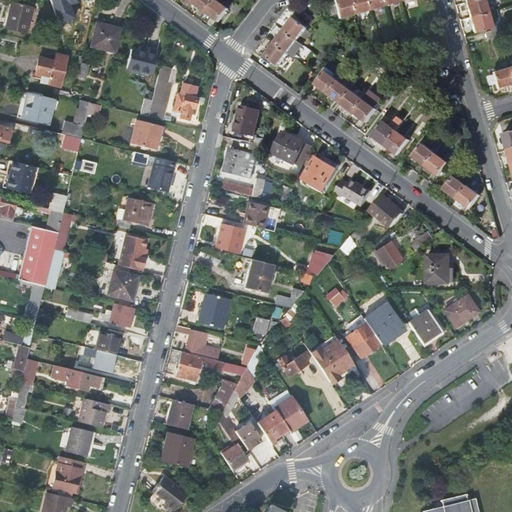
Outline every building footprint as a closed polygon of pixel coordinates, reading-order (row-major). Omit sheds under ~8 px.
[(196,0),(196,1),(209,12),(217,0),(196,0)] [(232,8),(221,0),(217,0),(209,12),(221,21),(232,8)] [(334,0),(339,16),(355,11),(351,0),(334,0)] [(351,0),(355,11),(371,6),(369,0),(351,0)] [(494,7),(491,0),(472,0),(476,12),(494,7)] [(32,8),(11,2),(5,27),(25,33),(32,8)] [(499,23),(494,7),(476,12),(480,29),(499,23)] [(296,16),(286,29),(300,39),(310,27),(296,16)] [(119,29),(96,23),(91,47),(114,52),(119,29)] [(300,39),(286,29),(276,42),(290,53),(296,56),(305,43),(300,39)] [(67,43),(68,47),(83,51),(83,37),(77,31),(67,43)] [(281,65),(290,53),(276,42),(267,55),(281,65)] [(156,53),(147,51),(146,53),(131,50),(126,68),(151,74),(156,53)] [(39,58),(34,77),(41,79),(40,82),(59,87),(67,57),(56,54),(54,61),(39,58)] [(89,63),(81,62),(78,76),(86,78),(89,63)] [(502,83),(511,79),(511,62),(498,67),(502,83)] [(170,68),(160,66),(152,101),(148,116),(163,120),(172,84),(167,82),(170,68)] [(317,85),(330,95),(339,82),(327,73),(317,85)] [(330,95),(342,104),(352,91),(339,82),(330,95)] [(352,91),(342,104),(355,114),(365,101),(369,96),(356,86),(352,91)] [(53,100),(24,92),(22,101),(26,102),(22,117),(48,124),(53,100)] [(197,98),(178,93),(173,110),(175,111),(174,115),(189,120),(192,108),(195,108),(197,98)] [(368,123),(377,111),(376,110),(382,101),(371,93),(369,96),(365,101),(355,114),(368,123)] [(144,99),(141,114),(148,116),(152,101),(144,99)] [(87,111),(89,102),(80,100),(79,107),(76,109),(87,111)] [(98,115),(101,105),(90,102),(88,111),(87,113),(98,115)] [(241,106),(233,138),(246,141),(247,134),(255,136),(262,111),(241,106)] [(76,109),(73,122),(84,125),(87,113),(88,111),(76,109)] [(163,126),(137,120),(132,144),(157,150),(163,126)] [(375,136),(388,145),(400,129),(387,120),(375,136)] [(84,125),(73,122),(65,121),(62,134),(81,139),(82,133),(84,125)] [(10,127),(0,124),(0,138),(7,141),(10,127)] [(412,139),(400,129),(388,145),(400,155),(412,139)] [(74,153),(77,154),(81,139),(62,134),(52,131),(48,144),(67,149),(69,141),(77,143),(74,153)] [(307,142),(284,132),(273,153),(296,165),(307,142)] [(92,136),(82,133),(81,139),(91,141),(92,136)] [(263,145),(251,142),(249,148),(262,151),(263,145)] [(414,158),(427,167),(437,154),(424,145),(414,158)] [(254,165),(256,160),(257,154),(232,148),(226,172),(248,178),(250,170),(253,170),(254,165)] [(450,164),(437,154),(427,167),(440,177),(450,164)] [(167,192),(175,162),(155,157),(148,187),(167,192)] [(328,163),(317,157),(304,179),(326,192),(342,166),(331,159),(328,163)] [(81,170),(95,173),(97,161),(83,158),(81,170)] [(28,193),(35,167),(10,161),(4,187),(28,193)] [(447,189),(460,199),(470,185),(457,176),(447,189)] [(266,190),(268,182),(269,181),(255,178),(253,189),(251,196),(264,199),(266,190)] [(372,191),(353,179),(350,184),(344,180),(336,193),(343,197),(344,195),(363,207),(372,191)] [(223,182),(221,189),(251,196),(253,189),(223,182)] [(483,196),(470,185),(460,199),(473,209),(483,196)] [(283,195),(288,197),(293,189),(287,186),(283,195)] [(63,212),(67,195),(52,191),(48,208),(63,212)] [(383,196),(371,209),(392,227),(404,213),(403,212),(405,210),(399,206),(397,208),(383,196)] [(15,207),(17,201),(2,197),(0,197),(0,215),(0,214),(13,218),(14,213),(21,214),(22,209),(15,207)] [(154,203),(128,197),(125,210),(119,209),(116,220),(117,220),(116,226),(129,229),(131,222),(148,226),(154,203)] [(247,212),(245,225),(264,229),(269,207),(248,202),(245,212),(247,212)] [(49,214),(46,230),(58,233),(60,223),(63,213),(61,212),(52,210),(32,205),(31,209),(49,214)] [(60,223),(70,226),(72,215),(63,213),(60,223)] [(0,226),(10,229),(12,221),(0,218),(0,226)] [(42,229),(12,221),(10,229),(30,240),(36,237),(37,231),(42,229)] [(67,237),(70,226),(60,223),(58,233),(57,235),(67,237)] [(361,232),(356,228),(349,236),(356,245),(364,235),(361,232)] [(22,261),(17,279),(34,283),(44,286),(54,249),(57,235),(58,233),(46,230),(42,229),(37,231),(36,237),(30,240),(24,261),(22,261)] [(332,229),(328,243),(339,246),(343,232),(332,229)] [(242,236),(219,230),(214,250),(236,256),(238,248),(239,248),(242,236)] [(413,243),(417,251),(435,239),(430,232),(413,243)] [(67,237),(57,235),(54,249),(63,252),(67,237)] [(148,240),(127,235),(119,265),(143,271),(147,256),(144,255),(146,249),(148,240)] [(384,264),(387,270),(403,259),(391,241),(373,253),(381,266),(384,264)] [(52,287),(55,288),(63,252),(54,249),(44,286),(47,286),(52,287)] [(296,265),(295,270),(303,273),(311,275),(316,276),(327,263),(331,258),(312,253),(309,268),(296,265)] [(450,283),(451,256),(429,256),(428,283),(450,283)] [(266,294),(273,265),(252,260),(245,288),(266,294)] [(138,276),(113,270),(107,294),(132,300),(138,276)] [(309,284),(311,275),(303,273),(301,282),(309,284)] [(33,305),(39,307),(44,286),(34,283),(30,301),(34,302),(33,305)] [(289,299),(296,301),(304,290),(293,287),(289,299)] [(347,295),(340,287),(328,297),(335,306),(347,295)] [(229,300),(206,294),(198,322),(222,328),(229,300)] [(479,312),(468,295),(445,310),(456,327),(479,312)] [(277,296),(275,304),(290,308),(291,306),(296,301),(277,296)] [(130,327),(135,308),(115,303),(113,311),(106,310),(104,320),(130,327)] [(387,304),(365,319),(368,323),(382,345),(404,330),(387,304)] [(296,312),(291,306),(290,308),(284,315),(289,322),(293,318),(292,316),(296,312)] [(63,307),(61,316),(90,323),(92,314),(63,307)] [(427,310),(408,322),(424,345),(442,333),(427,310)] [(285,327),(290,324),(289,322),(284,315),(280,320),(285,327)] [(269,320),(256,317),(253,331),(266,334),(269,320)] [(343,333),(346,337),(368,323),(365,319),(343,333)] [(18,336),(16,344),(18,345),(29,348),(33,335),(36,323),(22,320),(18,336)] [(361,358),(382,345),(368,323),(346,337),(361,358)] [(188,335),(190,328),(177,325),(176,330),(175,332),(188,335)] [(203,346),(206,335),(199,333),(199,332),(190,330),(185,352),(215,360),(218,350),(203,346)] [(0,340),(16,344),(18,336),(0,331),(0,340)] [(98,332),(94,350),(116,355),(120,337),(98,332)] [(35,349),(38,336),(33,335),(29,348),(35,349)] [(336,338),(311,354),(327,378),(331,384),(340,378),(338,374),(354,364),(336,338)] [(14,362),(13,368),(24,371),(27,358),(29,348),(18,345),(14,362)] [(251,374),(263,352),(259,346),(247,368),(251,374)] [(35,349),(29,348),(27,358),(38,361),(41,350),(35,349)] [(111,372),(116,355),(94,350),(88,348),(86,355),(95,357),(93,368),(111,372)] [(220,369),(243,375),(246,368),(215,360),(185,352),(182,352),(176,375),(190,379),(189,383),(195,384),(201,362),(206,364),(206,367),(220,370),(220,369)] [(277,360),(288,377),(308,364),(302,355),(285,366),(280,358),(277,360)] [(32,385),(38,361),(27,358),(24,371),(22,378),(21,382),(29,385),(32,385)] [(7,360),(6,366),(12,368),(13,368),(14,362),(7,360)] [(88,374),(53,365),(50,377),(66,381),(65,385),(85,390),(87,385),(100,388),(103,377),(91,374),(88,374)] [(12,368),(10,375),(22,378),(24,371),(13,368),(12,368)] [(244,393),(255,381),(251,374),(247,368),(246,368),(243,375),(237,386),(235,390),(240,398),(244,394),(244,393)] [(235,390),(237,386),(222,379),(218,386),(233,392),(235,390)] [(24,408),(29,385),(21,382),(17,397),(15,406),(24,408)] [(233,392),(218,386),(208,408),(223,411),(233,392)] [(271,405),(273,408),(290,397),(291,396),(287,389),(269,400),(271,405)] [(228,420),(241,398),(240,398),(235,390),(233,392),(223,411),(228,420)] [(15,406),(17,397),(10,395),(5,415),(12,417),(15,406)] [(290,397),(273,408),(289,431),(305,421),(290,397)] [(108,413),(110,404),(85,398),(79,422),(102,428),(105,413),(108,413)] [(173,399),(167,425),(187,430),(193,404),(173,399)] [(265,417),(257,422),(271,443),(289,431),(273,408),(271,405),(264,409),(266,412),(263,414),(265,417)] [(22,424),(25,409),(24,408),(15,406),(12,417),(11,421),(22,424)] [(245,455),(250,452),(247,449),(236,432),(228,420),(223,411),(218,419),(235,445),(221,454),(232,471),(248,460),(245,455)] [(249,423),(236,432),(247,449),(260,440),(249,423)] [(92,432),(72,427),(66,452),(86,457),(92,432)] [(163,448),(168,450),(164,462),(187,467),(194,439),(167,432),(163,448)] [(12,450),(4,448),(4,450),(2,460),(9,462),(12,450)] [(80,468),(82,462),(60,456),(52,487),(74,493),(79,477),(81,477),(83,469),(80,468)] [(174,511),(187,496),(164,477),(153,491),(167,503),(164,507),(170,511),(174,511)] [(70,506),(73,499),(35,490),(33,497),(45,500),(42,511),(65,511),(67,505),(70,506)] [(477,511),(474,499),(466,500),(465,496),(466,496),(466,494),(440,500),(440,502),(441,502),(442,507),(423,511),(422,511),(477,511)]
